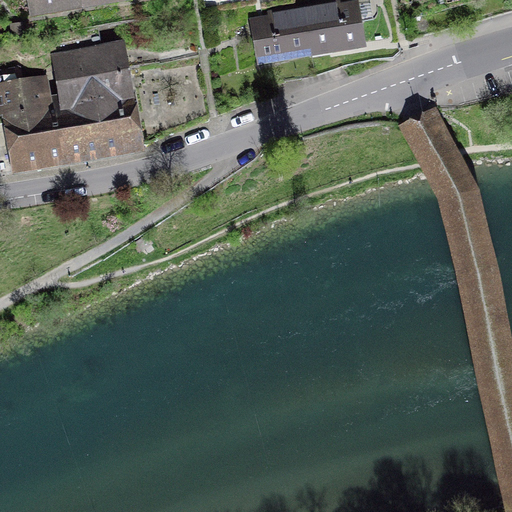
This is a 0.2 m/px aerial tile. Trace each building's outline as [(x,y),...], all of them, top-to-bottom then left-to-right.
[(87,0),(28,0),(32,20),(89,9),(87,0)] [(140,0),(139,0),(87,0),(89,9),(140,0)] [(362,44),(355,3),(306,12),(312,52),(362,44)] [(312,52),(306,12),(249,22),(258,61),(312,52)] [(123,83),(117,49),(56,59),(61,89),(62,88),(61,86),(82,82),(83,90),(123,83)] [(346,69),(343,55),(285,64),(287,79),(296,77),(310,75),(324,73),(339,70),(346,69)] [(46,107),(41,82),(0,89),(0,92),(13,165),(134,144),(125,93),(63,103),(63,104),(46,107)]
